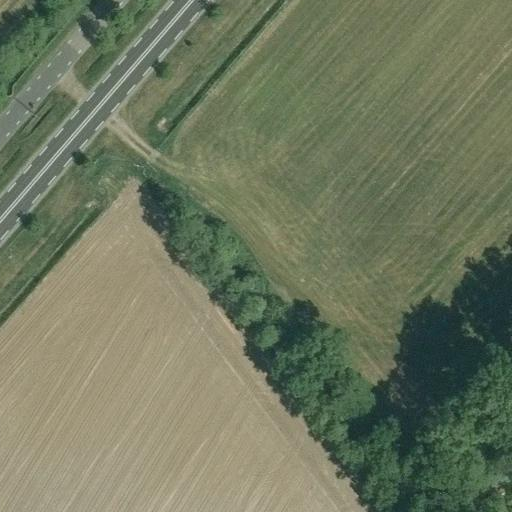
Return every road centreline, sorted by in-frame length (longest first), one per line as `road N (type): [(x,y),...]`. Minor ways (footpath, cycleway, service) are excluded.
road 1 (primary): [(0,220),(192,0)]
road 2 (unclassified): [(0,136),(118,0)]
